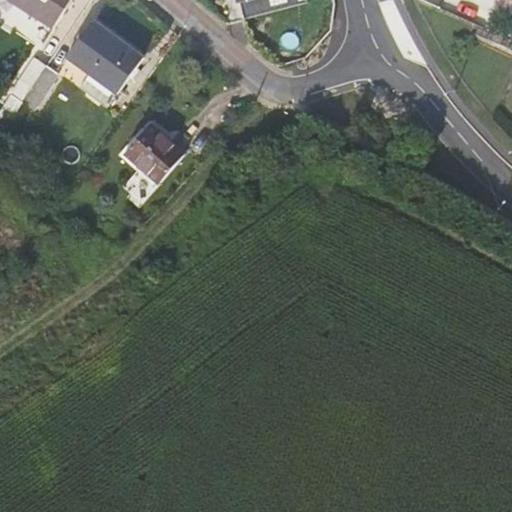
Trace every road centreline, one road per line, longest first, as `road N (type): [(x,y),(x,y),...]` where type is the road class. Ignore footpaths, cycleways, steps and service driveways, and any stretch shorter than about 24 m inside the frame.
road 1 (track): [(0,360),(184,213),(282,80)]
road 2 (tertiary): [(392,49),(317,82),(282,80),(176,0)]
road 3 (tertiary): [(392,49),(467,142),(511,179)]
